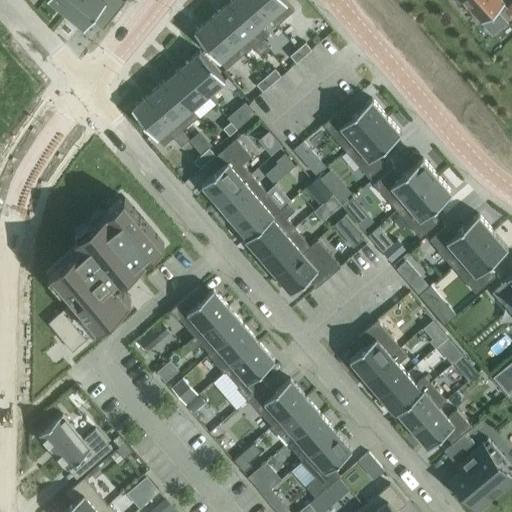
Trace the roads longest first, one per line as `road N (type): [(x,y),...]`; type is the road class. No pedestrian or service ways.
road 1 (residential): [(86,87),(443,511)]
road 2 (residential): [(338,0),(511,193)]
road 3 (residential): [(86,87),(28,171),(5,238)]
